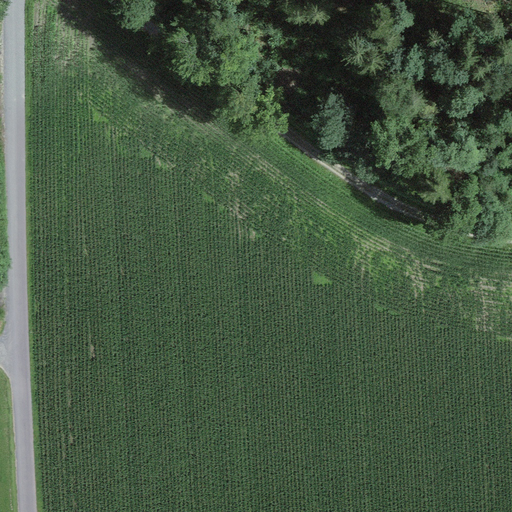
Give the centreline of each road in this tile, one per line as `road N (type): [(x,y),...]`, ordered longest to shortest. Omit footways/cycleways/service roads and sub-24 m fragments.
road 1 (unclassified): [(13,0),(30,511)]
road 2 (track): [(114,0),(413,223),(511,237)]
